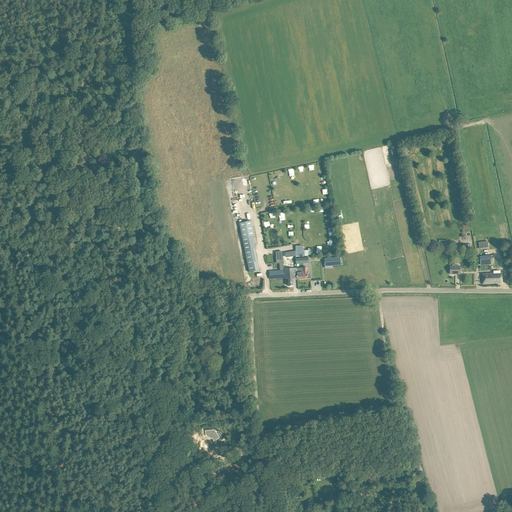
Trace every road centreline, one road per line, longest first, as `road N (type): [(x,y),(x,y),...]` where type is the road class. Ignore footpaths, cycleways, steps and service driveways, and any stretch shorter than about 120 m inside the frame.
road 1 (unclassified): [(511,290),(203,298),(0,242)]
road 2 (track): [(371,295),(420,484),(360,503),(363,511)]
